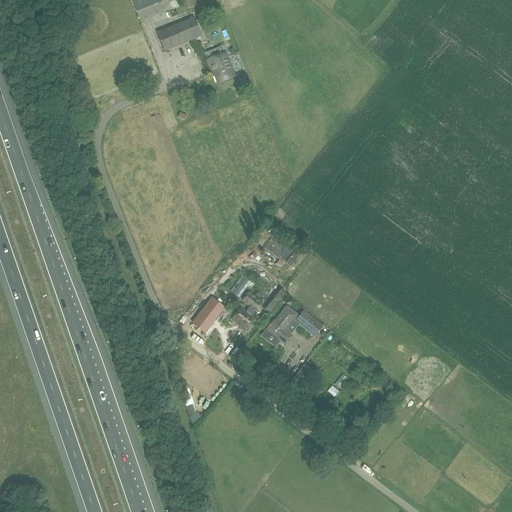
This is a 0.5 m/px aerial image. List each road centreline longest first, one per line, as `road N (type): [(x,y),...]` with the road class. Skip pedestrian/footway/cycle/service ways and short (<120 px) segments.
road 1 (unclassified): [(414,511),(161,314),(98,155),(108,114),(156,91)]
road 2 (motorway): [(137,511),(0,112)]
road 3 (motorway): [(0,238),(94,511)]
